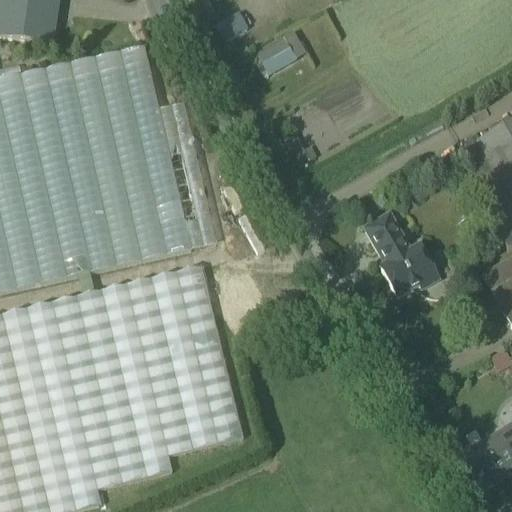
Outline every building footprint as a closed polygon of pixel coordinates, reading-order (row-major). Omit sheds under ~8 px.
[(59,0),(0,0),(0,41),(52,50),(59,0)] [(224,47),(247,34),(238,17),(214,31),(224,47)] [(269,80),(306,58),(294,37),(256,59),(269,80)] [(0,84),(0,511),(150,511),(242,469),(194,259),(218,253),(184,106),(158,113),(143,51),(0,84)] [(461,155),(464,161),(509,239),(501,244),(507,254),(511,251),(511,261),(480,279),(511,334),(511,124),(460,154),(460,155),(461,155)] [(303,154),(291,161),(298,172),(316,162),(309,150),(303,154)] [(389,218),(363,232),(384,268),(379,271),(396,302),(418,290),(421,295),(439,285),(436,280),(418,249),(409,254),(389,218)] [(511,426),(454,465),(472,494),(489,483),(511,467),(511,426)]
